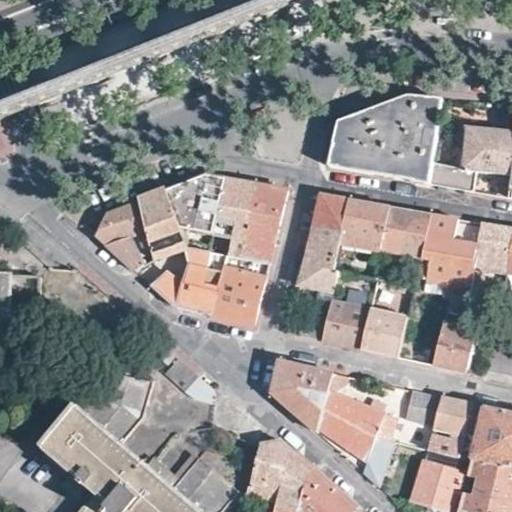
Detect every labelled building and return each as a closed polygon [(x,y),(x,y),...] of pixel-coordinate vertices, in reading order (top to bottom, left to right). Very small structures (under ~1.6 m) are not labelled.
[(328,165),(428,183),(432,162),(443,98),(418,95),(412,96),(384,106),(339,122),(328,165)] [(511,171),(511,132),(467,128),(463,168),(432,162),(428,183),(472,191),(475,171),(511,175),(511,171)] [(198,226),(216,230),(225,178),(210,174),(188,183),(167,191),(184,246),(192,247),(198,226)] [(225,178),(216,230),(243,237),(256,183),(242,181),(225,178)] [(243,237),(239,257),(269,265),(279,221),(287,189),(270,186),(256,183),(243,237)] [(497,186),(496,195),(509,198),(510,188),(497,186)] [(154,257),(184,246),(167,191),(159,194),(141,201),(147,227),(154,257)] [(309,250),(301,284),(316,288),(334,292),(338,278),(339,271),(334,269),(340,238),(349,198),(322,193),(309,250)] [(371,202),(349,198),(340,238),(381,248),(392,206),(371,202)] [(128,240),(147,227),(141,201),(124,207),(111,212),(128,240)] [(381,248),(421,257),(431,213),(407,209),(392,206),(381,248)] [(97,236),(134,270),(143,264),(128,240),(111,212),(109,213),(103,224),(97,236)] [(454,218),(441,215),(427,279),(468,287),(473,268),(478,244),(483,223),(454,218)] [(511,228),(498,226),(483,223),(478,244),(473,268),(480,269),(506,275),(507,270),(511,248),(511,228)] [(223,268),(226,255),(212,251),(192,247),(184,246),(189,266),(185,275),(180,283),(166,271),(151,285),(174,305),(191,310),(212,315),(223,268)] [(269,265),(239,257),(235,271),(223,268),(212,315),(230,319),(255,325),(269,265)] [(0,348),(9,349),(13,274),(2,274),(0,270),(0,348)] [(347,273),(339,271),(338,278),(345,280),(347,273)] [(354,288),(373,292),(376,280),(372,279),(357,275),(354,288)] [(333,301),(334,292),(316,288),(314,297),(333,301)] [(449,294),(445,311),(495,322),(499,305),(466,298),(449,294)] [(370,309),(333,301),(327,323),(323,342),(337,345),(360,351),(368,313),(370,309)] [(387,357),(399,359),(407,321),(368,313),(360,351),(387,357)] [(327,323),(293,314),(288,334),(304,337),(323,342),(327,323)] [(456,328),(442,325),(432,367),(466,374),(475,334),(473,333),(474,327),(457,323),(456,328)] [(511,348),(490,344),(484,371),(511,376),(511,348)] [(191,369),(179,358),(175,362),(165,372),(186,392),(199,377),(191,369)] [(272,393),(318,433),(320,429),(334,374),(305,367),(280,361),(272,393)] [(220,511),(238,491),(198,457),(178,482),(150,458),(145,463),(122,441),(138,422),(143,417),(154,381),(99,370),(99,371),(98,372),(97,374),(97,396),(83,410),(82,409),(43,456),(68,477),(61,486),(77,500),(86,490),(96,498),(83,511),(220,511)] [(375,432),(391,437),(398,412),(335,394),(338,383),(345,385),(347,377),(334,374),(320,429),(341,443),(367,461),(375,432)] [(215,391),(199,377),(186,392),(193,398),(195,399),(213,404),(214,404),(215,391)] [(443,398),(413,392),(412,393),(407,414),(436,423),(443,398)] [(436,423),(430,448),(458,455),(472,405),(458,402),(443,398),(436,423)] [(458,455),(474,459),(511,469),(511,413),(483,407),(472,405),(458,455)] [(383,466),(391,437),(375,432),(367,461),(379,466),(383,466)] [(283,440),(260,444),(248,493),(263,498),(259,511),(275,511),(293,448),(285,442),(283,440)] [(296,511),(311,465),(293,448),(275,511),(296,511)] [(458,455),(430,448),(416,497),(453,509),(458,490),(465,491),(470,472),(474,459),(458,455)] [(511,511),(511,469),(474,459),(470,472),(479,474),(473,492),(465,491),(460,511),(466,511),(511,511)] [(359,511),(361,510),(328,480),(311,465),(296,511),(359,511)]
